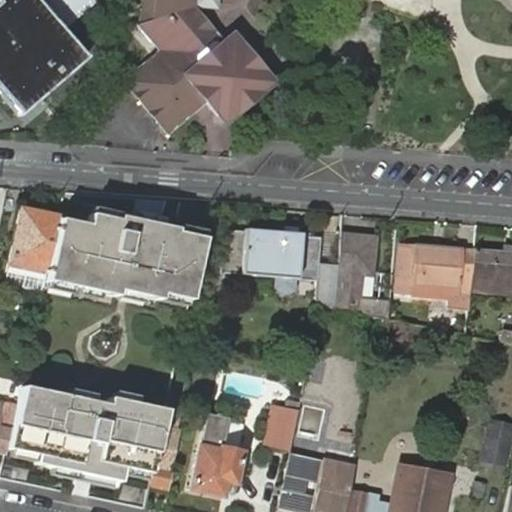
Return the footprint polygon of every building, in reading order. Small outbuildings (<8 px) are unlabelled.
[(0,0),(0,95),(17,116),(84,58),(34,0),(0,0)] [(142,0),(140,26),(161,50),(124,82),(166,132),(195,108),(191,104),(200,96),(216,114),(218,116),(223,123),(271,83),(231,34),(221,42),(192,6),(192,0),(142,0)] [(19,211),(7,266),(44,274),(55,222),(56,219),(19,211)] [(89,211),(87,218),(114,223),(115,219),(116,217),(89,211)] [(132,216),(130,222),(159,228),(160,222),(132,216)] [(198,255),(201,240),(197,239),(172,234),(173,231),(159,228),(130,222),(115,219),(114,223),(87,218),(86,217),(83,228),(55,222),(44,274),(42,281),(46,283),(98,294),(114,298),(115,292),(142,297),(158,301),(160,295),(185,300),(188,301),(197,261),(198,255)] [(172,234),(197,239),(199,232),(174,227),(173,231),(172,234)] [(224,231),(221,273),(239,275),(269,277),(295,279),(316,280),(314,300),(319,306),(321,306),(333,309),(337,272),(337,268),(337,266),(317,264),(319,238),(300,237),(300,235),(264,231),(243,230),(243,232),(224,231)] [(337,266),(337,268),(337,272),(339,272),(337,295),(335,309),(340,309),(355,311),(356,297),(360,274),(370,275),(370,273),(372,239),(340,235),(337,266)] [(447,308),(467,310),(469,291),(473,250),(398,244),(394,294),(448,299),(447,308)] [(500,342),(511,344),(511,253),(473,250),(469,291),(511,294),(511,334),(502,332),(500,342)] [(372,274),(370,273),(370,275),(360,274),(356,297),(371,299),(372,274)] [(295,279),(275,278),(274,291),(280,294),(289,295),(295,293),(295,279)] [(96,300),(98,294),(46,283),(44,289),(96,300)] [(140,303),(142,297),(115,292),(114,298),(140,303)] [(183,307),(185,300),(160,295),(158,301),(183,307)] [(356,315),(386,317),(387,300),(357,298),(356,315)] [(387,321),(382,320),(378,340),(400,344),(401,340),(419,345),(422,331),(404,327),(404,325),(397,323),(387,321)] [(19,387),(12,417),(6,449),(9,450),(34,456),(33,462),(33,465),(51,469),(74,474),(92,478),(115,483),(118,483),(121,475),(122,468),(147,474),(151,475),(159,434),(160,427),(163,414),(164,411),(133,404),(109,400),(106,399),(105,406),(89,403),(64,397),(19,387)] [(65,391),(64,397),(89,403),(91,397),(65,391)] [(109,400),(133,404),(134,399),(111,394),(109,400)] [(297,411),(299,404),(286,401),(285,408),(297,411)] [(288,453),(297,411),(285,408),(270,405),(260,447),(288,454),(288,453)] [(0,454),(4,455),(6,449),(12,417),(0,414),(0,454)] [(169,415),(163,414),(160,427),(166,429),(169,415)] [(483,463),(500,466),(508,427),(491,424),(483,463)] [(166,429),(160,427),(159,434),(151,475),(148,485),(165,489),(169,471),(167,470),(177,431),(166,429)] [(233,484),(240,453),(218,448),(217,450),(197,446),(188,490),(221,497),(224,482),(233,484)] [(34,456),(9,450),(8,455),(33,462),(34,456)] [(342,511),(352,466),(288,453),(288,454),(275,509),(287,511),(342,511)] [(440,511),(448,476),(397,467),(390,505),(376,502),(377,497),(367,495),(350,492),(346,511),(440,511)] [(146,480),(147,474),(122,468),(121,475),(146,480)] [(73,480),(74,474),(51,469),(50,475),(73,480)] [(73,480),(91,484),(92,478),(74,474),(73,480)] [(114,489),(115,483),(92,478),(91,484),(114,489)] [(470,499),(480,501),(483,486),(474,484),(470,499)] [(511,511),(511,486),(510,486),(505,509),(503,511),(511,511)]
